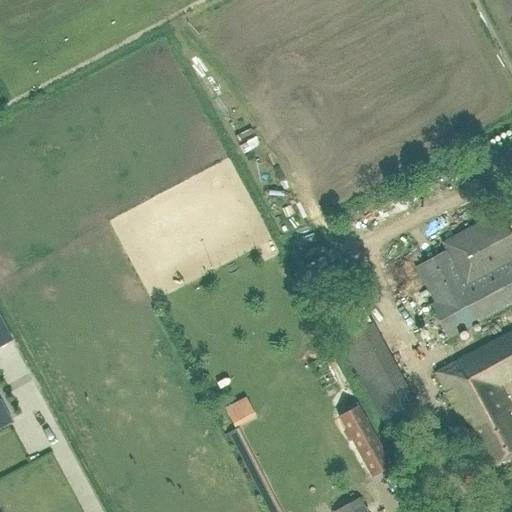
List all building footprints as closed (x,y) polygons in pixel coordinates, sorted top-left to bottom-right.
[(414,268),(414,269),(424,289),(411,296),(419,311),(429,306),(446,338),(511,302),(511,239),(498,214),(440,245),(444,251),(414,268)] [(389,249),(402,262),(415,249),(403,236),(389,249)] [(342,329),(372,315),(362,292),(331,306),(342,329)] [(0,321),(0,345),(10,340),(0,321)] [(511,330),(434,372),(457,417),(462,415),(491,466),(511,454),(511,425),(504,411),(510,409),(499,388),(511,380),(511,330)] [(375,366),(378,382),(403,376),(399,360),(375,366)] [(0,425),(9,421),(0,404),(0,425)] [(375,476),(395,465),(361,404),(341,415),(375,476)]
